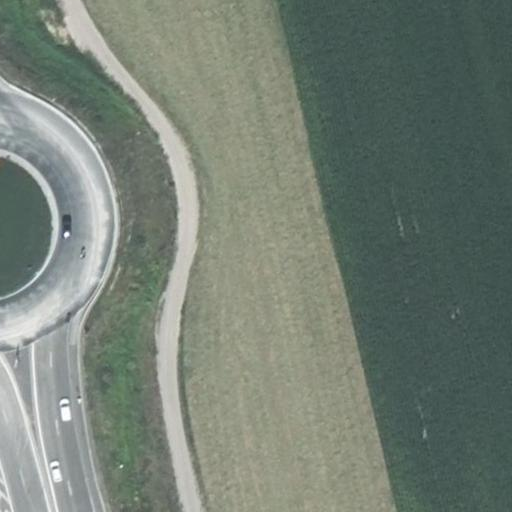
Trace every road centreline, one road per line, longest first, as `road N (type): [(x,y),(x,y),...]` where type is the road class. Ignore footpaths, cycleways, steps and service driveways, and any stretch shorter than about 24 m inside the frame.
road 1 (track): [(199,511),(170,378),(190,188),(175,147),(107,62),(73,0)]
road 2 (trunk): [(77,511),(53,363),(53,330),(67,288)]
road 3 (trunk): [(67,288),(86,244),(77,180),(59,153),(1,123)]
